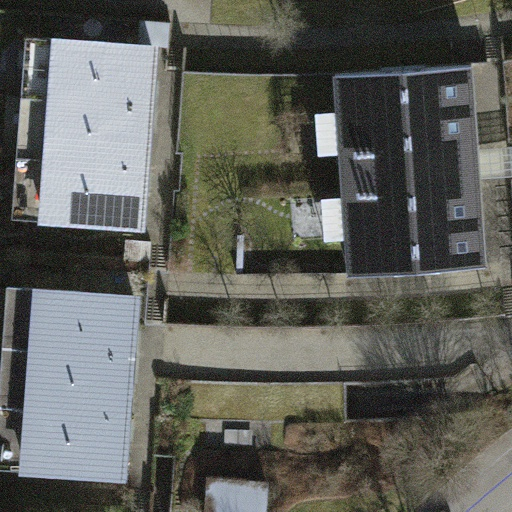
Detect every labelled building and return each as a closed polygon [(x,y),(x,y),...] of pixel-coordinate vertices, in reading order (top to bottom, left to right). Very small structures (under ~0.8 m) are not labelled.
[(25,25),(20,92),(153,101),(157,50),(168,51),(170,26),(140,25),(140,32),(25,25)] [(347,248),(349,283),(487,273),(472,71),(335,81),(337,116),(315,118),(319,162),(340,160),(344,205),(320,206),(323,249),(347,248)] [(20,92),(16,155),(149,164),(153,101),(20,92)] [(16,155),(12,219),(145,227),(149,164),(16,155)] [(4,276),(0,339),(133,349),(137,286),(4,276)] [(0,339),(0,403),(128,412),(133,349),(0,339)] [(0,403),(0,467),(124,476),(128,412),(0,403)] [(269,511),(271,480),(210,477),(207,511),(269,511)]
